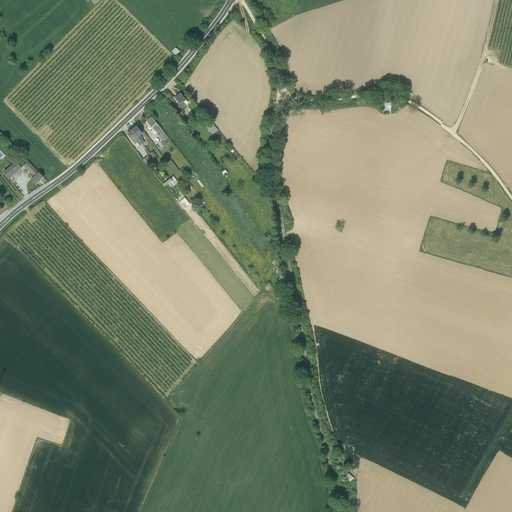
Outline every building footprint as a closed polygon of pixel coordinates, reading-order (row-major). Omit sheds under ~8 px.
[(180,93),(174,98),(177,101),(179,103),(177,105),(181,109),(186,105),(186,104),(188,102),(180,93)] [(381,112),(391,112),(390,101),(381,101),(381,112)] [(160,137),(164,133),(151,117),(146,121),(160,137)] [(211,122),(206,126),(213,134),(218,130),(211,122)] [(132,129),(142,143),(143,144),(144,142),(142,138),(140,135),(142,133),(136,125),(132,127),(133,128),(132,129)] [(142,143),(132,129),(130,130),(126,133),(137,147),(142,143)] [(149,154),(142,159),(149,167),(151,165),(149,162),(151,160),(149,157),(151,155),(149,154)] [(22,155),(3,172),(8,179),(23,166),(34,176),(31,179),(36,184),(43,177),(22,155)] [(170,178),(175,184),(177,187),(180,185),(177,182),(178,182),(173,176),(170,178)] [(175,184),(170,178),(162,184),(164,186),(169,183),(172,187),(175,184)] [(184,197),(178,202),(183,209),(190,204),(184,197)] [(268,283),(264,287),(268,292),(273,287),(268,283)] [(345,476),(350,481),(354,477),(349,472),(345,476)]
